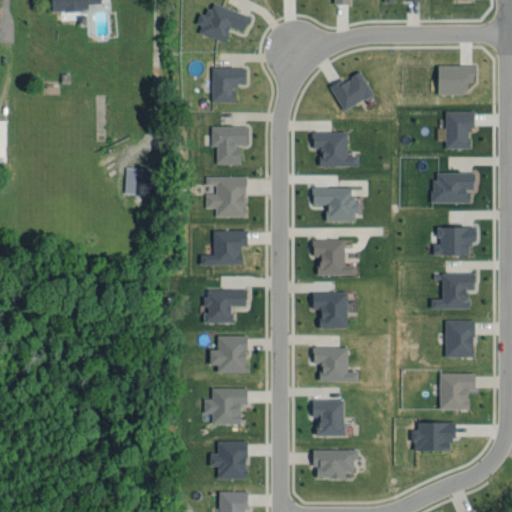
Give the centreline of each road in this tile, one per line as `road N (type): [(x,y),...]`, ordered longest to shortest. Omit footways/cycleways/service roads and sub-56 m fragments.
road 1 (residential): [(279,511),(280,96),(301,59),(333,36),(511,32)]
road 2 (residential): [(500,33),(504,415),(486,458),(470,472),(381,511)]
